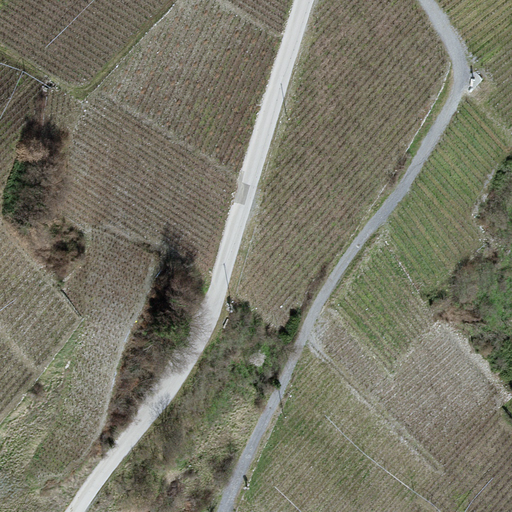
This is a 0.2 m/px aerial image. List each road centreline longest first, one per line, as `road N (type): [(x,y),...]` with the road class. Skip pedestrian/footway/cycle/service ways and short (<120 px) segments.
road 1 (track): [(426,0),(457,51),(454,100),(399,192),(319,298),(222,511)]
road 2 (unclassified): [(76,511),(201,333),(302,0)]
